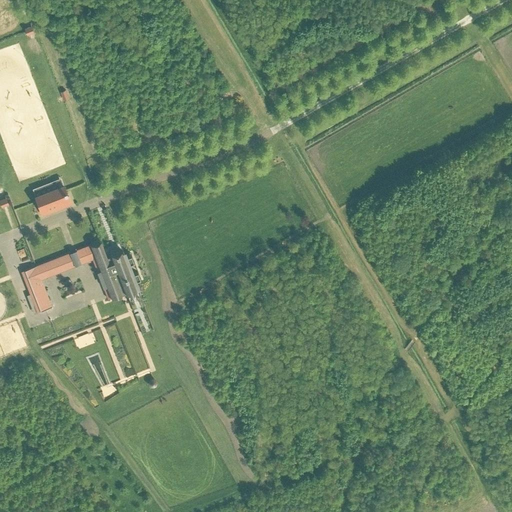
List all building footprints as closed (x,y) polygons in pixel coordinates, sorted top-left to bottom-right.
[(26,26),(28,33),(35,31),(32,24),(26,26)] [(64,99),(69,97),(66,89),(61,91),(64,99)] [(35,195),(41,211),(69,200),(63,184),(35,195)] [(44,232),(41,224),(33,227),(36,235),(44,232)] [(122,249),(105,255),(99,240),(75,249),(80,263),(92,258),(108,298),(137,286),(134,280),(140,278),(137,269),(131,272),(128,264),(134,261),(131,253),(124,255),(122,249)] [(52,306),(41,278),(75,265),(70,252),(24,270),(40,311),(52,306)] [(72,288),(74,297),(81,296),(79,287),(72,288)] [(63,302),(71,299),(67,290),(59,293),(63,302)] [(76,351),(94,347),(92,338),(74,341),(76,351)] [(100,390),(103,397),(113,394),(110,386),(100,390)]
